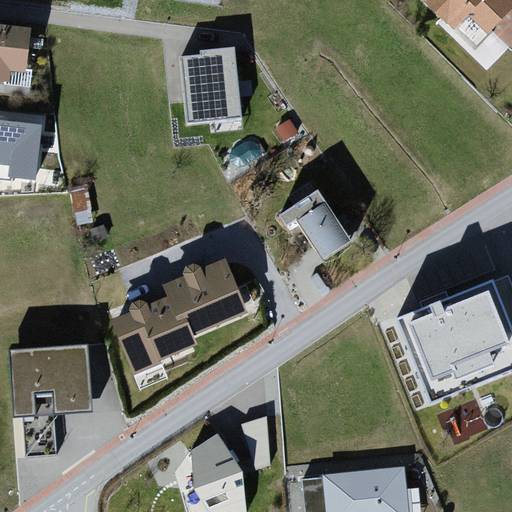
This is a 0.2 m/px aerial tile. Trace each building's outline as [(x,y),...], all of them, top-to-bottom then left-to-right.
[(511,18),(511,4),(507,0),(424,0),(422,3),(460,39),(475,23),(492,40),(511,18)] [(32,76),(36,30),(0,26),(0,85),(11,86),(12,74),(32,76)] [(192,69),(175,70),(177,129),(228,127),(227,61),(192,62),(192,69)] [(0,127),(0,183),(40,185),(42,129),(0,127)] [(331,270),(359,251),(322,196),(282,223),(291,237),(302,229),(331,270)] [(198,340),(254,318),(230,259),(163,285),(169,300),(117,321),(140,379),(203,354),(198,340)] [(511,287),(507,276),(399,319),(432,401),(511,370),(511,287)] [(56,420),(96,418),(93,350),(15,354),(20,466),(58,464),(56,420)] [(255,469),(277,464),(265,417),(244,422),(255,469)] [(191,450),(194,490),(207,511),(246,511),(243,470),(217,434),(191,450)] [(321,479),(324,511),(411,511),(407,471),(321,479)]
